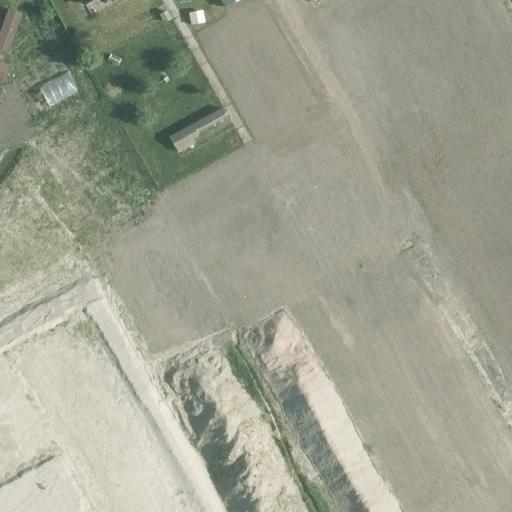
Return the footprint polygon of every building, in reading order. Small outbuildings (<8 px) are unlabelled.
[(22,0),(5,0),(0,3),(0,33),(15,59),(20,56),(24,64),(40,55),(35,47),(46,41),(22,0)] [(219,0),(225,9),(240,0),(219,0)] [(167,11),(159,15),(164,24),(171,19),(167,11)] [(202,11),(188,14),(191,26),(204,23),(202,11)] [(111,54),(107,61),(118,66),(121,60),(111,54)] [(0,59),(0,74),(4,77),(11,64),(0,59)] [(222,108),(169,137),(174,147),(199,133),(227,117),(222,108)] [(431,228),(430,228),(511,388),(511,179),(485,194),(473,172),(417,201),(431,228)] [(357,199),(331,212),(353,258),(379,245),(357,199)] [(372,294),(423,267),(409,240),(358,267),(372,294)]
